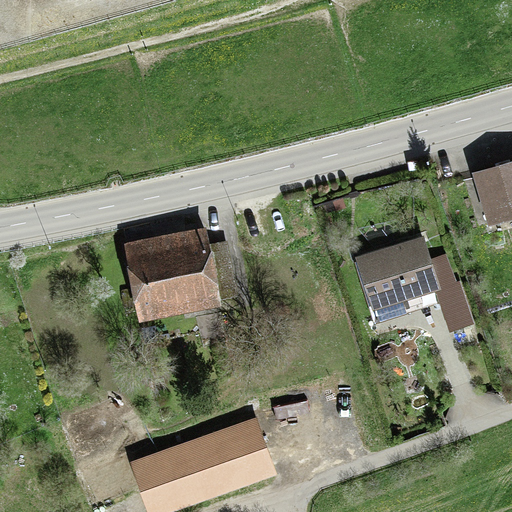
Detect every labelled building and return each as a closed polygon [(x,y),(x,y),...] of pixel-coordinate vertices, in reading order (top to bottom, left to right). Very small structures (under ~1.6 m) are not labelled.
[(511,207),(511,161),(475,172),(488,215),(511,207)] [(208,245),(205,231),(127,246),(140,314),(218,299),(218,294),(234,291),(224,241),(208,245)] [(435,285),(420,239),(355,261),(374,322),(407,311),(401,295),(435,285)] [(451,327),(470,321),(458,283),(439,289),(451,327)] [(271,469),(254,422),(136,463),(153,511),(271,469)]
